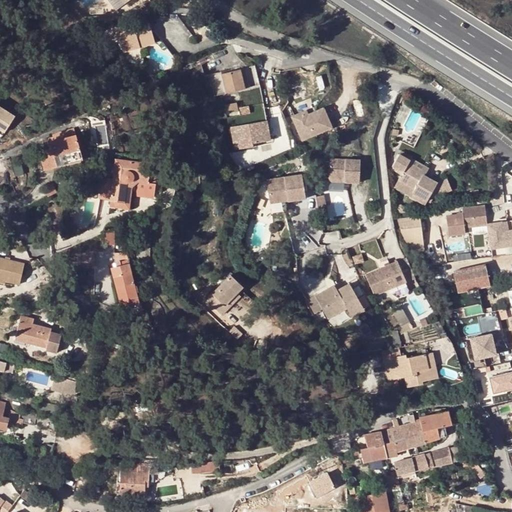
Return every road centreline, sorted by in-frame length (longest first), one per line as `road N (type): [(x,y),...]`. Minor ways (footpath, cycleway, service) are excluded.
road 1 (unclassified): [(415,405),(364,411),(292,403),(195,352),(131,341),(65,302),(0,211)]
road 2 (residential): [(0,452),(78,504),(161,511),(231,496),(415,405)]
road 3 (residential): [(511,154),(393,77),(303,49),(208,0)]
road 4 (motorway): [(358,0),(511,99)]
road 5 (unclassified): [(511,485),(485,410),(466,395),(415,405)]
